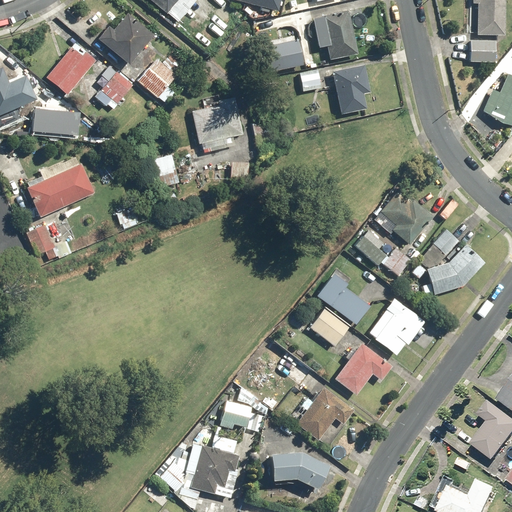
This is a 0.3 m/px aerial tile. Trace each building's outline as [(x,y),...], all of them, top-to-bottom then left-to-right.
[(176,0),(155,0),(169,10),(176,0)] [(500,37),(499,0),(472,0),(472,37),(500,37)] [(221,3),(206,20),(222,34),(237,18),(221,3)] [(98,37),(130,63),(153,33),(121,8),(98,37)] [(358,50),(348,10),(313,19),(319,46),(327,44),(330,57),(358,50)] [(296,16),(268,22),(271,37),(299,31),(296,16)] [(202,35),(195,42),(207,54),(214,47),(202,35)] [(295,38),(262,45),(267,69),(300,62),(295,38)] [(45,74),(66,93),(96,60),(75,41),(45,74)] [(466,42),(465,63),(490,64),(491,43),(466,42)] [(156,59),(138,81),(158,97),(176,75),(156,59)] [(364,64),(332,70),(341,112),(367,107),(365,94),(371,93),(364,64)] [(301,72),(304,92),(322,89),(319,70),(301,72)] [(118,102),(132,85),(116,72),(102,89),(118,102)] [(26,73),(0,82),(0,114),(36,101),(26,73)] [(485,116),(511,127),(511,124),(511,79),(503,75),(485,116)] [(200,140),(202,148),(235,142),(234,133),(241,132),(235,98),(192,106),(199,140),(200,140)] [(32,105),(29,129),(75,135),(79,111),(32,105)] [(115,121),(106,129),(117,141),(126,133),(115,121)] [(260,123),(248,125),(252,148),(265,146),(260,123)] [(196,156),(173,161),(177,180),(216,170),(212,152),(199,155),(196,156)] [(151,159),(159,186),(177,181),(169,154),(151,159)] [(247,160),(233,159),(233,178),(247,178),(247,160)] [(39,214),(94,190),(82,161),(27,185),(39,214)] [(392,228),(410,242),(433,213),(417,200),(413,205),(396,192),(380,212),(395,224),(392,228)] [(170,193),(161,197),(168,213),(196,202),(193,194),(174,201),(170,193)] [(129,212),(114,218),(119,232),(134,227),(129,212)] [(45,224),(26,233),(36,253),(55,244),(45,224)] [(433,241),(446,252),(457,239),(445,228),(433,241)] [(364,234),(355,245),(377,264),(387,253),(364,234)] [(465,244),(450,261),(427,268),(434,293),(464,284),(484,261),(465,244)] [(383,265),(396,275),(410,258),(398,247),(383,265)] [(331,273),(315,293),(353,321),(366,304),(341,285),(343,282),(331,273)] [(375,336),(397,353),(406,341),(408,343),(426,320),(395,296),(385,308),(393,314),(375,336)] [(326,306),(309,327),(332,345),(349,324),(326,306)] [(277,340),(263,356),(300,387),(314,371),(277,340)] [(363,342),(336,377),(357,394),(373,374),(381,380),(392,365),(363,342)] [(325,386),(297,421),(318,439),(336,417),(343,423),(354,409),(325,386)] [(249,405),(227,400),(223,422),(245,426),(249,405)] [(476,446),(497,460),(511,437),(511,414),(493,402),(484,416),(492,422),(476,446)] [(194,447),(178,444),(165,458),(167,464),(154,478),(184,509),(192,510),(196,492),(186,490),(194,447)] [(200,445),(190,485),(233,495),(242,454),(200,445)] [(303,450),(271,451),(272,477),(294,476),(319,488),(330,462),(303,450)] [(458,457),(453,466),(466,473),(470,464),(458,457)] [(454,484),(441,511),(444,511),(488,511),(500,488),(482,480),(476,494),(454,484)]
